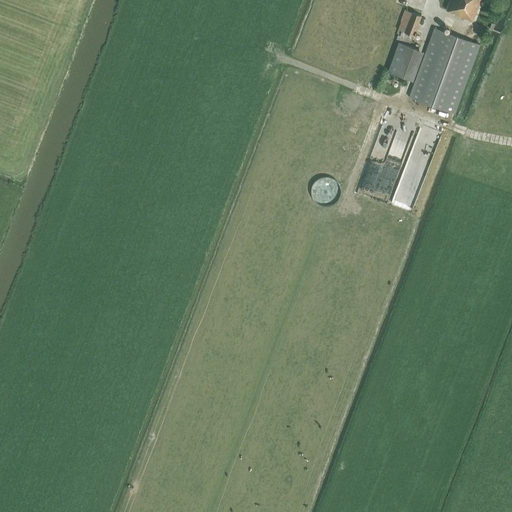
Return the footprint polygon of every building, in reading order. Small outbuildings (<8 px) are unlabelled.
[(480,0),(449,0),(446,10),(454,13),(453,15),(472,22),(480,0)] [(413,37),(421,16),(405,10),(397,31),(399,32),(396,41),(410,46),(413,37)] [(479,45),(434,29),(409,98),(454,114),(479,45)] [(423,120),(394,208),(410,213),(440,125),(423,120)] [(396,189),(391,187),(402,156),(390,152),(376,195),(386,198),(387,196),(393,198),(396,189)] [(373,163),(370,174),(365,173),(362,186),(375,189),(381,165),(373,163)]
